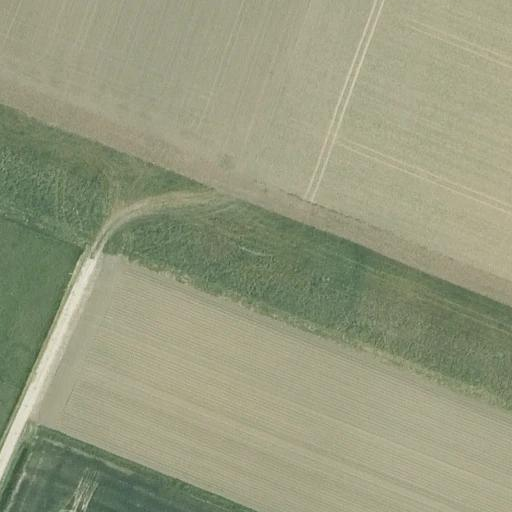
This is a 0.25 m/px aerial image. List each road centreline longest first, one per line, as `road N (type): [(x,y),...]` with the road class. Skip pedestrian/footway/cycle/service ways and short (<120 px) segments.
road 1 (unclassified): [(0,468),(90,260)]
road 2 (track): [(90,260),(124,229),(248,196),(264,183)]
